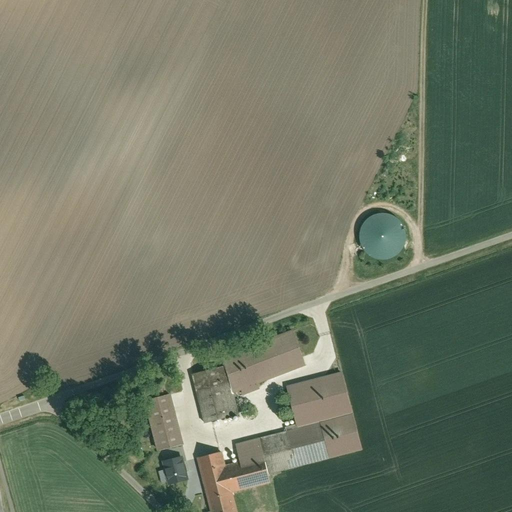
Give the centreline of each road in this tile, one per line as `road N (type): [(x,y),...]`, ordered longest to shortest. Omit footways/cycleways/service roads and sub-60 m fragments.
road 1 (residential): [(511,236),(0,419)]
road 2 (unknown): [(426,0),(416,269)]
